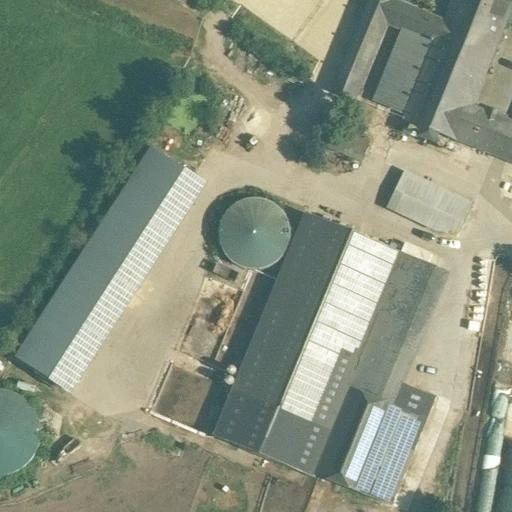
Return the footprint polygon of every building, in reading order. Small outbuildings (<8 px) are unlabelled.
[(444,22),(390,0),(369,0),(368,4),(333,94),(353,102),(386,22),(404,30),(436,43),(444,22)] [(511,0),(452,0),(444,22),(481,36),(477,45),(495,52),(511,7),(511,0)] [(481,36),(444,22),(436,43),(407,116),(405,122),(444,138),(458,103),(473,109),(495,52),(477,45),(481,36)] [(436,43),(404,30),(375,103),(407,116),(436,43)] [(511,124),(473,109),(458,103),(444,138),(506,162),(511,147),(511,124)] [(368,144),(325,127),(317,146),(361,163),(368,144)] [(154,150),(17,360),(71,395),(208,185),(154,150)] [(470,206),(402,174),(393,193),(461,226),(470,206)] [(454,240),(461,226),(393,193),(386,207),(454,240)] [(289,249),(291,236),(288,222),(281,211),(269,203),(255,201),(241,203),(230,211),(222,223),(220,237),(223,250),(231,262),(242,269),(256,272),(270,269),(281,261),(289,249)] [(315,480),(316,477),(351,390),(345,388),(400,254),(309,216),(217,440),(315,480)] [(345,388),(351,390),(395,408),(450,274),(400,254),(345,388)] [(181,302),(190,305),(198,286),(189,283),(181,302)] [(316,477),(367,497),(398,409),(395,408),(351,390),(316,477)] [(0,477),(14,474),(28,465),(38,451),(41,434),(38,418),(28,404),(14,394),(0,391),(0,477)] [(428,421),(398,409),(367,497),(387,505),(388,502),(394,504),(428,421)] [(511,511),(511,484),(501,483),(497,511),(511,511)]
